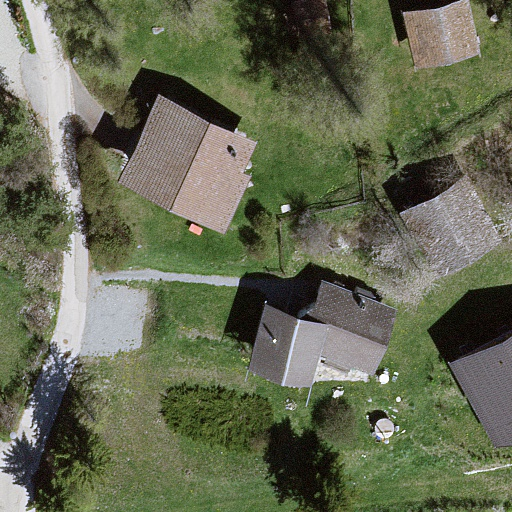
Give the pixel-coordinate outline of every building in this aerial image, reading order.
[(465,0),(443,0),(397,8),(407,68),(475,56),(465,0)] [(253,137),(155,89),(112,175),(223,230),(243,177),(239,164),(253,137)] [(497,234),(463,174),(401,209),(435,269),(497,234)] [(315,357),(374,374),(394,308),(318,284),(309,314),(326,319),(315,357)] [(266,301),(247,361),(308,380),(315,357),(326,319),(309,314),(266,301)] [(511,335),(451,365),(494,453),(511,444),(511,335)]
